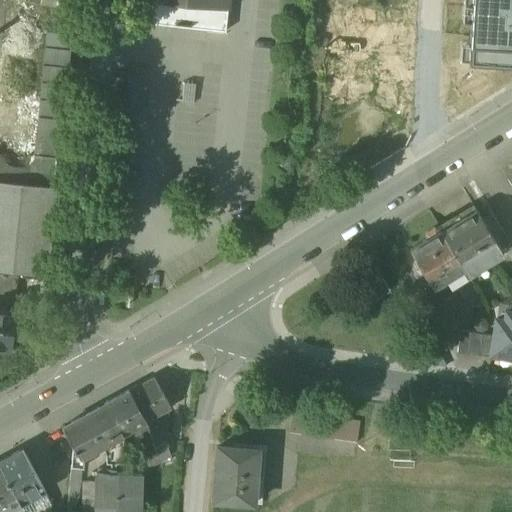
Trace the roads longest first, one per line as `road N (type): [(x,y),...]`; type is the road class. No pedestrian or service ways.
road 1 (residential): [(105,0),(77,290),(99,370)]
road 2 (residential): [(511,395),(319,364),(276,353),(243,333)]
road 3 (tertiary): [(214,303),(424,172)]
road 4 (unclassified): [(243,333),(207,395),(192,511)]
road 5 (residential): [(424,172),(434,0)]
road 6 (tertiary): [(99,370),(214,303)]
